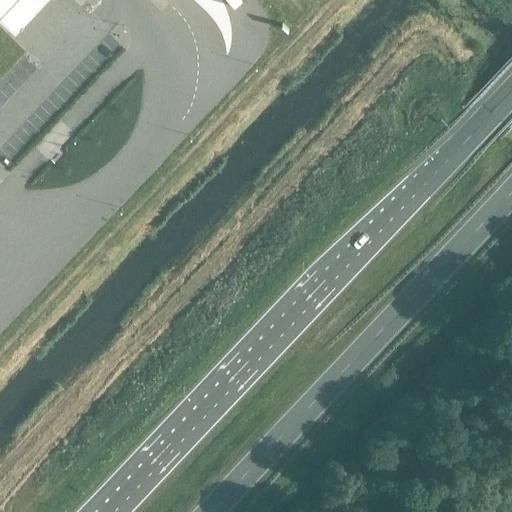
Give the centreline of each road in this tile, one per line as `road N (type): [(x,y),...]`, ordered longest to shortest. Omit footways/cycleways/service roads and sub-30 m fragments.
road 1 (trunk): [(511,91),(115,511)]
road 2 (trunk): [(212,511),(511,196)]
